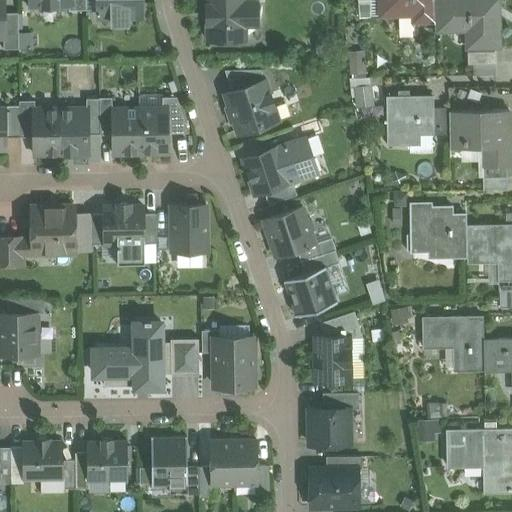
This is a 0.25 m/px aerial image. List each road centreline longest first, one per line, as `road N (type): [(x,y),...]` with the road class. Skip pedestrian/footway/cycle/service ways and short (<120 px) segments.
road 1 (residential): [(0,411),(288,410)]
road 2 (residential): [(288,410),(284,360),(220,173)]
road 3 (residential): [(0,177),(220,173)]
road 4 (residential): [(220,173),(168,0)]
